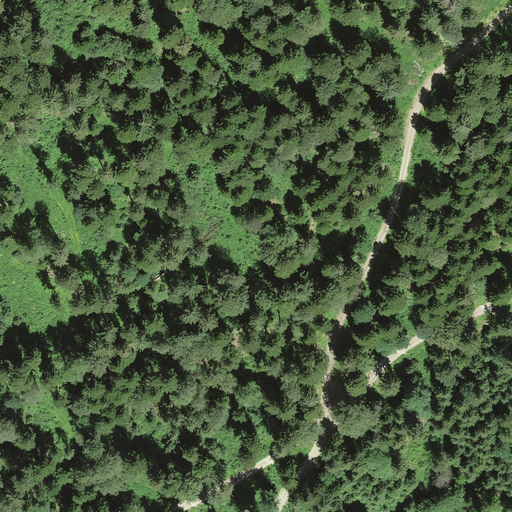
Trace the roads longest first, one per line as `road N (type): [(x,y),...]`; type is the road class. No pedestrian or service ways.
road 1 (track): [(275,511),(339,403),(330,364),(341,320),(392,216),(424,89),(511,8)]
road 2 (track): [(179,511),(301,437),(407,344),(511,293)]
